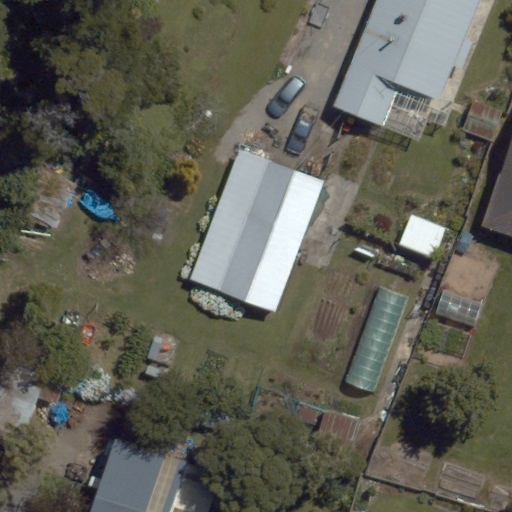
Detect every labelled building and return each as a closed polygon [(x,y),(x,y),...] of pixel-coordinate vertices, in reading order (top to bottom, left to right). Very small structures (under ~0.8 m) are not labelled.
[(377,0),(336,108),(384,126),(399,87),(441,103),(480,0),(377,0)] [(511,141),(482,225),(511,235),(511,141)] [(324,181),(238,149),(188,280),(274,312),(324,181)] [(446,228),(412,215),(400,246),(434,259),(446,228)] [(169,511),(189,446),(116,424),(89,511),(169,511)]
